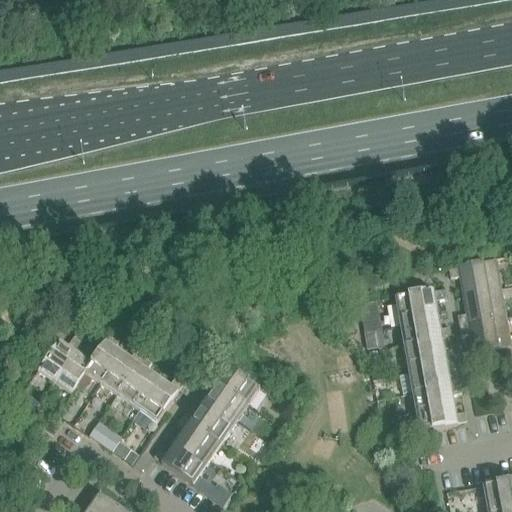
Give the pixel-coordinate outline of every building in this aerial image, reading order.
[(460,281),(463,299),(501,292),(496,263),(458,270),(458,271),(449,273),(451,282),(460,281)] [(467,318),(457,319),(459,329),(506,321),(501,292),(463,299),(467,318)] [(433,294),(396,301),(401,330),(420,327),(418,317),(437,314),(435,305),(445,303),(443,293),(433,295),(433,294)] [(401,330),(404,349),(451,340),(450,331),(440,332),(437,314),(418,317),(420,327),(401,330)] [(506,321),(459,329),(461,339),(470,337),(474,357),(511,350),(506,321)] [(85,378),(101,389),(122,357),(115,352),(120,344),(112,338),(107,346),(106,345),(92,365),(93,365),(84,378),(85,378)] [(404,349),(410,377),(428,374),(427,364),(445,361),(444,352),(453,350),(451,340),(404,349)] [(38,374),(54,386),(82,346),(74,341),(68,349),(60,343),(38,374)] [(71,397),(85,378),(84,378),(93,365),(92,365),(85,360),(90,352),(82,346),(54,386),(71,397)] [(101,389),(116,400),(144,360),(136,354),(130,362),(122,357),(101,389)] [(116,400),(140,416),(151,400),(143,394),(154,379),(146,373),(152,366),(144,360),(116,400)] [(410,377),(413,396),(460,388),(458,378),(449,380),(445,361),(427,364),(428,374),(410,377)] [(209,381),(248,409),(260,392),(228,370),(223,379),(215,373),(209,381)] [(151,400),(140,416),(157,427),(179,396),(178,395),(183,387),(175,382),(169,389),(154,379),(143,394),(151,400)] [(248,409),(209,381),(203,390),(211,395),(201,411),(216,421),(222,414),(237,424),(248,409)] [(413,396),(416,415),(454,408),(452,399),(462,398),(460,388),(413,396)] [(454,408),(416,415),(420,435),(458,428),(457,427),(467,425),(465,416),(456,417),(454,408)] [(187,413),(182,421),(221,448),(237,424),(222,414),(216,421),(201,411),(195,418),(187,413)] [(184,435),(173,450),(189,461),(194,453),(210,464),(221,448),(182,421),(176,429),(184,435)] [(112,455),(122,441),(107,431),(98,445),(112,455)] [(119,447),(113,455),(131,468),(137,460),(119,447)] [(189,461),(173,450),(168,458),(160,452),(154,460),(162,466),(162,467),(193,488),(210,464),(194,453),(189,461)] [(511,483),(483,489),(487,511),(507,511),(506,506),(511,504),(511,483)] [(211,501),(223,509),(234,493),(222,485),(211,501)] [(94,506),(90,511),(121,511),(100,497),(100,498),(92,493),(86,501),(94,506)]
